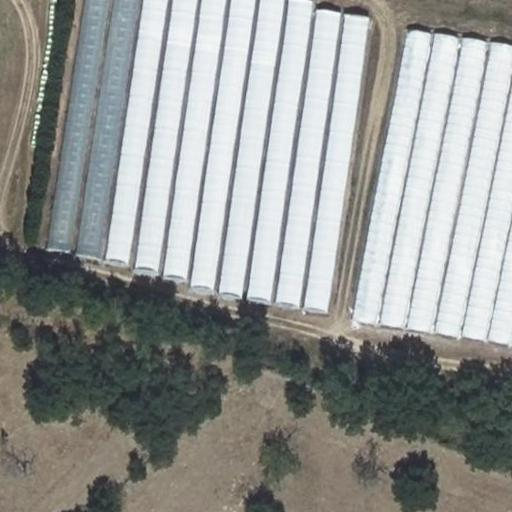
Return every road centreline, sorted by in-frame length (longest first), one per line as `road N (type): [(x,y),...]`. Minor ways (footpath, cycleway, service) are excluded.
road 1 (track): [(511,375),(380,352),(30,262),(0,231)]
road 2 (track): [(365,0),(386,26),(387,59),(335,340)]
road 3 (track): [(0,200),(30,76),(27,24),(14,0)]
